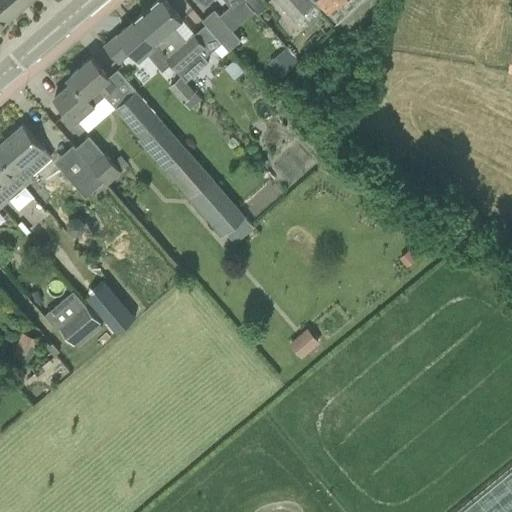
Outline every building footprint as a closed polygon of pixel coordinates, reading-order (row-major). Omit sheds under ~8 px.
[(0,0),(0,25),(16,12),(6,0),(0,0)] [(6,0),(16,12),(30,0),(6,0)] [(183,19),(166,0),(156,0),(134,20),(171,62),(177,69),(187,80),(209,60),(200,50),(206,45),(195,33),(182,44),(170,31),(183,19)] [(225,0),(234,10),(245,0),(225,0)] [(311,0),(276,0),(296,20),(314,3),(311,0)] [(317,0),(329,12),(341,0),(317,0)] [(203,19),(222,41),(229,49),(242,39),(215,9),(203,19)] [(171,62),(134,20),(105,45),(119,60),(132,49),(139,57),(147,51),(163,69),(171,62)] [(222,56),(229,49),(222,41),(215,48),(222,56)] [(281,52),(293,66),(298,62),(286,48),(281,52)] [(109,99),(105,95),(116,85),(108,76),(109,76),(92,56),(69,76),(73,81),(54,97),(76,122),(84,115),(83,114),(94,104),(98,108),(109,99)] [(235,57),(226,65),(236,76),(245,68),(235,57)] [(196,91),(182,75),(170,86),(183,102),(196,91)] [(139,139),(192,198),(223,236),(227,233),(235,244),(254,227),(245,216),(246,215),(214,178),(136,89),(116,107),(142,136),(139,139)] [(17,177),(24,186),(35,176),(33,173),(52,156),(23,123),(0,143),(0,153),(19,176),(17,177)] [(90,163),(104,180),(108,184),(122,172),(120,170),(128,163),(121,154),(113,161),(90,135),(76,147),(90,163)] [(0,153),(0,203),(2,205),(10,198),(24,186),(17,177),(19,176),(0,153)] [(104,180),(90,163),(71,179),(86,196),(104,180)] [(417,259),(409,249),(400,257),(407,266),(417,259)] [(74,289),(45,314),(58,329),(60,328),(75,345),(77,344),(78,346),(103,325),(74,289)] [(137,317),(116,291),(96,308),(117,333),(137,317)] [(302,356),(320,340),(306,324),(288,340),(302,356)] [(29,361),(36,346),(39,338),(24,332),(21,339),(14,355),(29,361)] [(61,352),(53,343),(47,348),(55,357),(61,352)] [(511,511),(511,469),(459,511),(511,511)]
